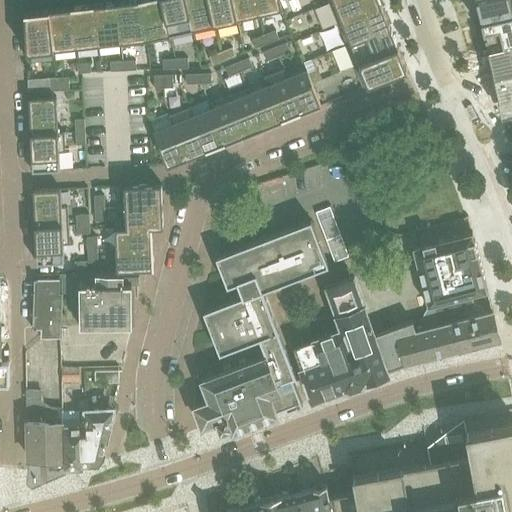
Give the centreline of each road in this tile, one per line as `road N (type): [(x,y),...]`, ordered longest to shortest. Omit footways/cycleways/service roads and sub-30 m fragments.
road 1 (residential): [(170,474),(155,381),(205,180),(238,153),(444,70)]
road 2 (unclassified): [(170,474),(403,390),(511,366)]
road 3 (residential): [(12,263),(7,0)]
road 4 (residential): [(511,230),(444,70)]
